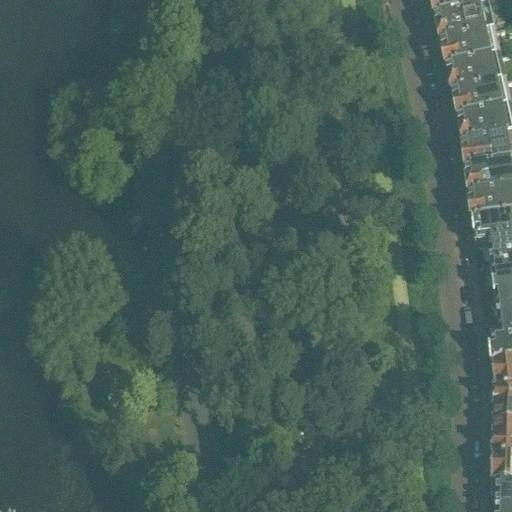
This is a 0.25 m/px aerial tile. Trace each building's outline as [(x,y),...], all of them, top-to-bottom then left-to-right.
[(429,0),(435,23),(490,11),(487,0),(429,0)] [(435,23),(441,50),(496,37),(490,14),(499,12),(498,9),(490,11),(435,23)] [(441,50),(447,74),(501,62),(497,40),(505,39),(505,36),(496,37),(441,50)] [(447,74),(453,100),(507,87),(502,65),(511,63),(510,60),(501,62),(447,74)] [(453,100),(459,126),(511,113),(511,109),(508,91),(511,89),(511,86),(507,87),(453,100)] [(462,150),(463,151),(511,141),(511,113),(459,126),(463,149),(462,150)] [(465,175),(466,179),(511,169),(511,141),(463,151),(467,175),(465,175)] [(469,201),(469,203),(511,195),(511,169),(466,179),(469,201)] [(511,195),(469,203),(473,229),(511,222),(511,195)] [(479,251),(483,250),(511,245),(511,222),(473,229),(475,243),(478,243),(479,251)] [(491,274),(511,270),(511,245),(483,250),(485,262),(490,266),(491,274)] [(493,290),(494,297),(511,294),(511,270),(491,274),(488,278),(487,278),(488,286),(489,286),(493,290)] [(497,320),(497,321),(511,318),(511,294),(494,297),(495,304),(492,309),(492,316),(493,316),(497,320)] [(495,345),(496,345),(511,342),(511,318),(497,321),(498,328),(497,328),(494,333),(495,345)] [(492,345),(493,353),(489,353),(492,370),(511,367),(511,342),(496,345),(495,345),(492,345)] [(495,395),(495,396),(511,396),(511,367),(492,370),(495,395)] [(495,410),(494,429),(511,429),(511,396),(495,396),(495,401),(491,401),(491,409),(495,410)] [(493,457),(493,463),(511,463),(511,429),(494,429),(493,451),(490,453),(493,457)] [(492,489),(511,489),(511,463),(493,463),(492,489)] [(497,506),(497,511),(511,511),(511,489),(492,489),(492,503),(497,506)]
